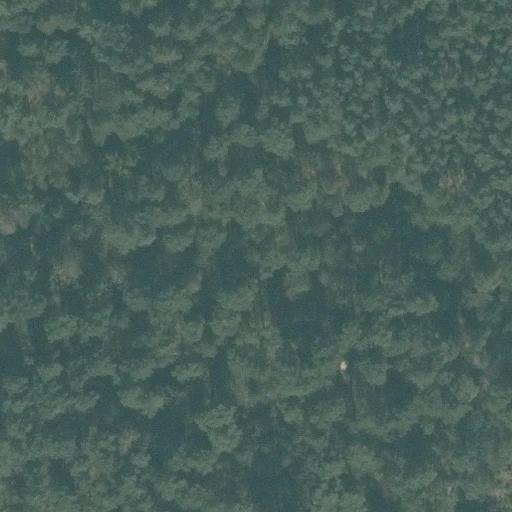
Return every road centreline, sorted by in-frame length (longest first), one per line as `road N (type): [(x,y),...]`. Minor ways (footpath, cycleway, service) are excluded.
road 1 (track): [(104,511),(190,360),(381,177),(411,70),(473,0)]
road 2 (track): [(0,271),(336,0)]
